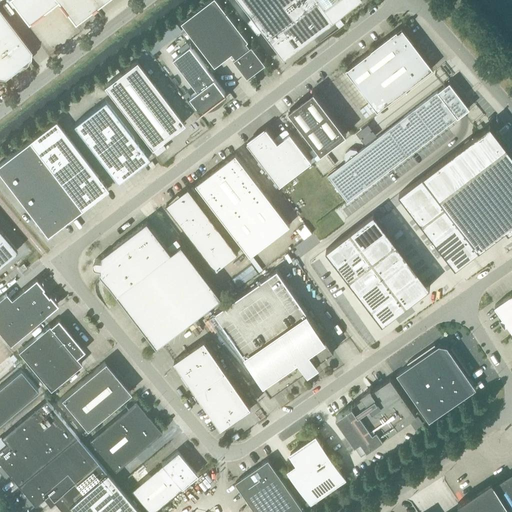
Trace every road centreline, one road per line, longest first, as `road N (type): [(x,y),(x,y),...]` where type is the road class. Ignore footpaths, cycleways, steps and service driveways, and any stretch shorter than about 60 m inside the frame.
road 1 (unclassified): [(460,301),(243,455),(222,454),(64,267),(82,244),(400,0)]
road 2 (unknown): [(373,362),(307,271),(303,241),(468,126)]
road 3 (unclassified): [(151,0),(0,109)]
road 4 (unclassified): [(366,511),(511,411)]
road 5 (unknown): [(459,54),(330,157)]
road 6 (unclassified): [(511,111),(409,0)]
